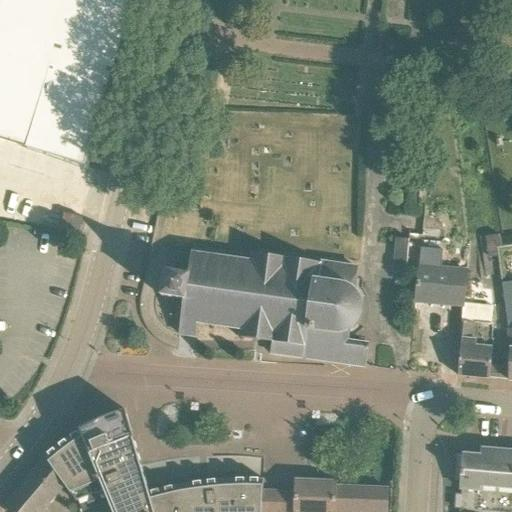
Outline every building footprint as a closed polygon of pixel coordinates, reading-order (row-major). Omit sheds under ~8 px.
[(127,0),(0,0),(0,126),(84,149),(127,0)] [(62,234),(78,237),(81,217),(65,214),(62,234)] [(511,245),(511,234),(501,237),(502,247),(511,245)] [(497,247),(501,247),(499,236),(486,237),(489,258),(499,257),(497,247)] [(393,272),(406,273),(409,240),(396,239),(393,272)] [(355,290),(358,269),(254,254),(253,263),(239,261),(240,259),(237,258),(237,260),(224,259),(224,256),(222,256),(222,258),(209,257),(209,254),(207,254),(206,256),(195,255),(195,252),(192,252),(191,260),(189,274),(166,270),(162,296),(184,300),(180,334),(191,336),(196,336),(197,336),(199,322),(212,324),(212,326),(214,327),(215,324),(227,326),(227,329),(230,329),(230,327),(243,329),(242,338),(257,340),(273,342),(271,353),(326,361),(367,366),(370,345),(347,342),(349,331),(352,329),(355,327),(358,324),(360,321),(362,317),(363,313),(364,309),(363,304),(362,300),(360,297),(358,293),(355,290)] [(464,306),(468,269),(420,265),(416,301),(464,306)] [(511,283),(503,284),(511,361),(509,381),(511,381),(511,283)] [(490,379),(494,340),(492,340),(493,325),(491,325),(493,307),(464,304),(462,323),(464,323),(459,376),(490,379)] [(149,492),(142,466),(126,410),(121,412),(105,417),(100,420),(85,427),(80,430),(80,431),(76,434),(70,438),(64,442),(58,446),(52,450),(47,455),(45,457),(66,486),(77,502),(105,491),(112,508),(113,511),(262,511),(264,479),(251,479),(241,479),(231,479),(221,480),(210,481),(200,482),(190,483),(180,485),(170,487),(160,490),(149,492)] [(511,511),(511,452),(482,450),(481,457),(463,455),(461,489),(462,489),(461,495),(457,495),(456,508),(460,508),(459,511),(511,511)] [(10,511),(43,511),(66,486),(45,457),(38,466),(6,504),(4,507),(10,511)] [(336,487),(337,482),(296,480),(296,493),(263,491),(262,511),(387,511),(388,489),(336,487)]
